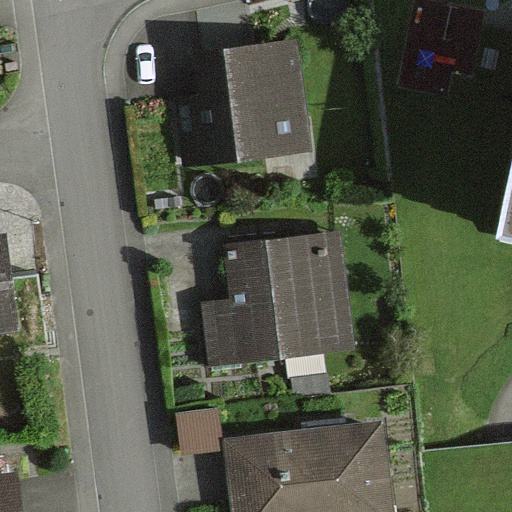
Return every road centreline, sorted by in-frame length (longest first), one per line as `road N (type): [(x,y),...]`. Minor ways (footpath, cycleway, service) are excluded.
road 1 (residential): [(124,511),(76,150)]
road 2 (residential): [(76,150),(60,0)]
